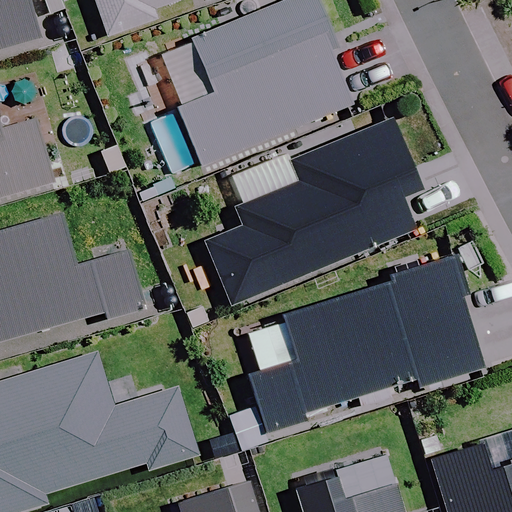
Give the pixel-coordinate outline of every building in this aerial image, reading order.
[(0,0),(0,51),(37,41),(25,0),(0,0)] [(91,0),(105,38),(154,20),(151,12),(185,0),(91,0)] [(176,111),(199,167),(348,105),(327,53),(336,50),(314,0),(295,0),(192,43),(213,96),(176,111)] [(202,243),(229,308),(413,230),(400,198),(419,190),(390,122),(292,164),(301,184),(236,211),(242,226),(202,243)] [(0,200),(51,186),(32,123),(0,132),(0,200)] [(60,217),(0,234),(0,342),(103,313),(105,321),(142,310),(125,253),(75,268),(60,217)] [(246,378),(264,437),(303,425),(301,416),(415,382),(418,391),(488,369),(454,259),(390,279),(392,285),(279,320),(292,364),(246,378)] [(94,357),(0,385),(0,511),(20,511),(44,505),(42,496),(146,464),(149,473),(195,459),(174,392),(110,411),(94,357)] [(479,447),(429,462),(444,511),(511,511),(511,463),(486,471),(479,447)] [(334,481),(294,494),(299,511),(398,511),(392,489),(341,504),(334,481)] [(255,511),(248,487),(178,508),(178,511),(255,511)]
